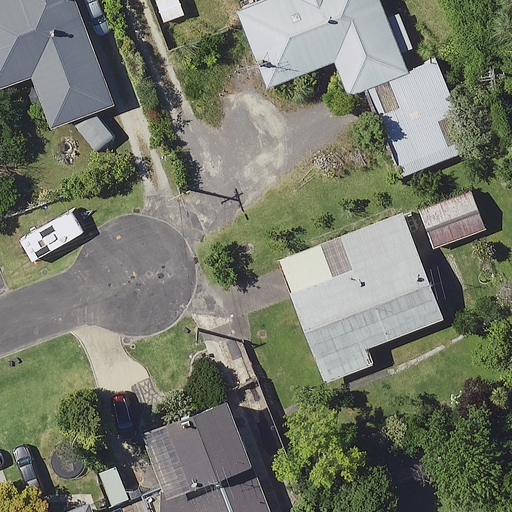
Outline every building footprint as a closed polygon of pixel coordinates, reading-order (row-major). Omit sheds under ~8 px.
[(114,104),(76,0),(0,0),(0,89),(39,75),(57,125),(114,104)] [(365,83),(414,62),(387,0),(236,0),(272,86),(337,59),(349,89),(365,83)] [(414,62),(365,83),(367,86),(403,174),(473,145),(434,54),(414,62)] [(487,226),(467,186),(420,209),(439,249),(487,226)] [(448,317),(408,212),(284,259),(330,381),(380,362),(374,345),(448,317)] [(273,511),(235,403),(153,433),(177,500),(161,505),(163,511),(273,511)] [(104,511),(101,503),(79,511),(104,511)]
